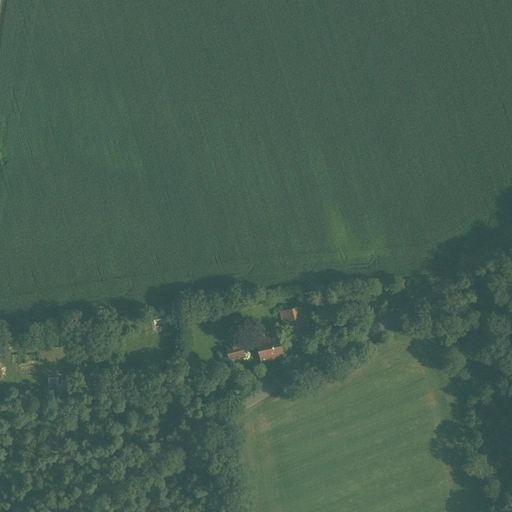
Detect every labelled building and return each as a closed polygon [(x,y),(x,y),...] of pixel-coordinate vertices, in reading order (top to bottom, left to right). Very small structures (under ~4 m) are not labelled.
[(314,295),(301,298),(305,313),(317,310),(314,295)] [(291,334),(279,337),(280,343),(288,342),(288,339),(292,338),(293,339),(310,335),(308,326),(303,327),(301,315),(296,317),(294,308),(285,310),(291,334)] [(283,357),(280,343),(279,337),(278,334),(255,339),(260,362),(283,357)] [(241,342),(226,347),(229,359),(244,355),(241,342)] [(172,357),(157,360),(158,369),(174,367),(172,357)] [(51,376),(51,386),(61,385),(61,376),(51,376)]
